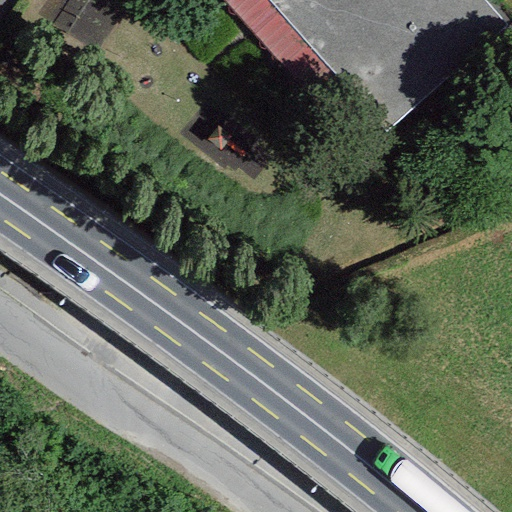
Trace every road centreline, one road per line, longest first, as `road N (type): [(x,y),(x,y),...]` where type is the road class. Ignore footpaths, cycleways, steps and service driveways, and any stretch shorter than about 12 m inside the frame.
road 1 (secondary): [(427,511),(84,243),(0,189)]
road 2 (residential): [(280,511),(0,313)]
